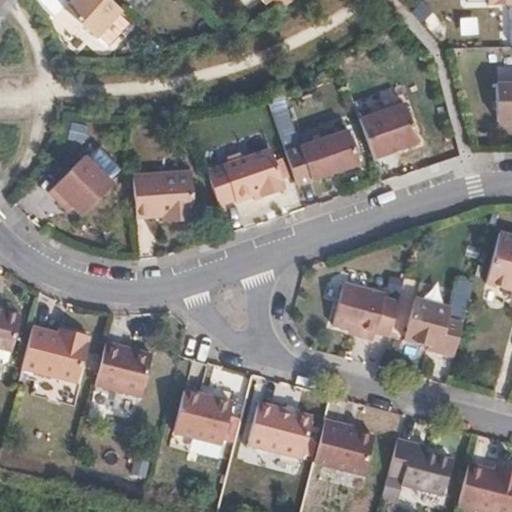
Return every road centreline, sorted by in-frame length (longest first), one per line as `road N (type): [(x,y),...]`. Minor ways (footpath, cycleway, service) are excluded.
road 1 (residential): [(232,270),(276,360),(511,424)]
road 2 (residential): [(511,186),(475,187),(232,270)]
road 3 (residential): [(232,270),(167,290),(64,282),(0,232)]
